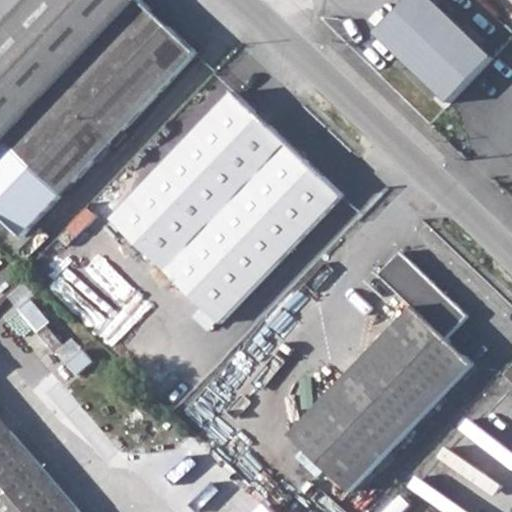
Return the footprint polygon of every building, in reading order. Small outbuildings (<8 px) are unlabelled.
[(140,0),(34,0),(0,35),(0,151),(144,3),(140,0)] [(0,0),(0,35),(34,0),(0,0)] [(412,0),(381,33),(454,101),(497,56),(437,0),(412,0)] [(144,3),(0,151),(0,209),(27,235),(198,54),(144,3)] [(237,92),(116,219),(223,322),(346,195),(237,92)] [(419,308),(298,434),(356,490),(477,363),(451,338),(472,316),(405,253),(383,275),(419,308)] [(146,390),(131,404),(148,420),(163,406),(146,390)] [(0,511),(84,511),(0,413),(0,511)]
